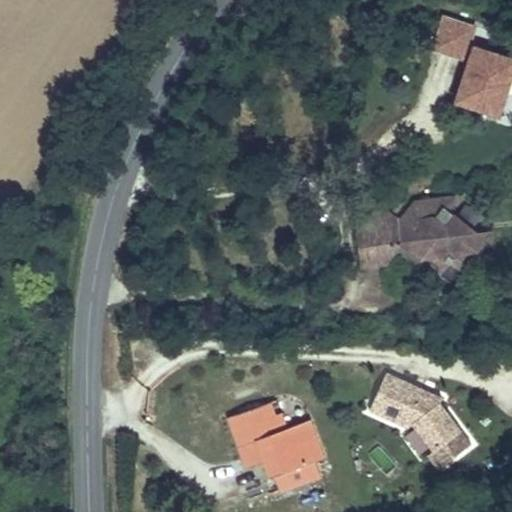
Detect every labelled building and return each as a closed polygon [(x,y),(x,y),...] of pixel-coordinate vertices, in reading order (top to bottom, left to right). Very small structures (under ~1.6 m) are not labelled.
[(511,69),(511,53),(472,43),(477,25),(441,16),(431,52),(461,60),(451,100),(500,113),(511,69)] [(372,215),(355,238),(357,269),(376,268),(396,242),(414,241),(415,255),(423,256),(436,266),(437,279),(450,288),(460,277),(458,267),(468,254),(477,252),(489,237),(472,237),(451,221),(451,217),(441,217),(441,204),(412,206),(401,222),(391,227),(372,215)] [(451,204),(441,204),(441,217),(451,217),(451,204)] [(475,418),(380,374),(359,418),(454,462),(475,418)] [(319,434),(301,393),(281,402),(271,377),(230,395),(249,435),(269,425),(281,452),(307,440),(319,434)] [(313,387),(301,393),(319,434),(332,428),(313,387)] [(307,440),(281,452),(290,471),(314,459),(307,440)] [(385,475),(397,464),(377,442),(365,452),(385,475)]
